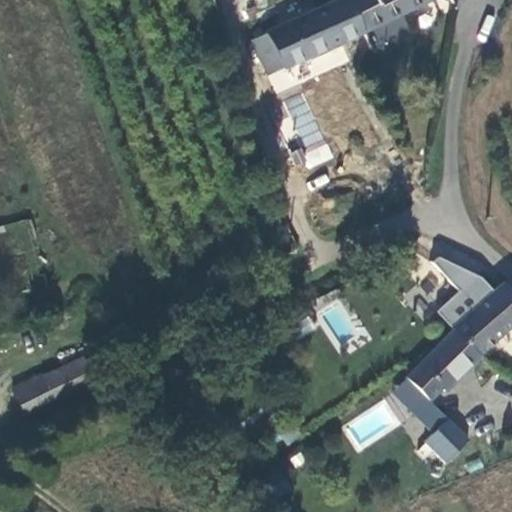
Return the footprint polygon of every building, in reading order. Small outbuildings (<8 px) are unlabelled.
[(265,69),(362,28),(355,8),(351,0),(322,0),(250,31),(265,69)] [(351,0),(355,8),(362,28),(429,0),(351,0)] [(405,19),(371,29),(376,46),(410,36),(405,19)] [(282,101),(304,146),(294,151),(304,172),(333,158),(301,92),(282,101)] [(442,241),(437,252),(473,270),(479,259),(442,241)] [(470,340),(511,307),(511,284),(503,274),(494,281),(450,313),(470,340)] [(429,372),(470,340),(450,313),(402,350),(398,353),(416,375),(425,367),(429,372)] [(82,351),(45,372),(55,392),(93,372),(84,352),(82,351)] [(411,378),(416,375),(398,353),(395,357),(411,378)] [(16,384),(28,408),(55,392),(45,372),(43,369),(16,384)] [(467,438),(448,412),(432,424),(451,450),(467,438)]
